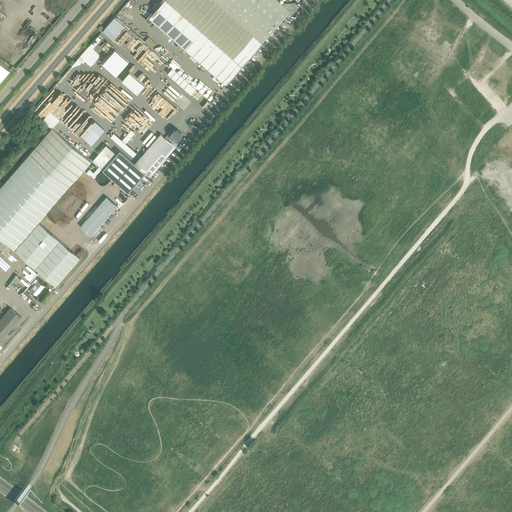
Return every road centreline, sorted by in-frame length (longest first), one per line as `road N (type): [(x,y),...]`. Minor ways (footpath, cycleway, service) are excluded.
road 1 (track): [(484,129),(467,152),(466,183),(190,511)]
road 2 (unclassified): [(0,360),(312,0)]
road 3 (primary): [(111,0),(0,128)]
road 4 (unknown): [(136,97),(98,66),(74,68),(65,79),(65,88),(107,123),(121,117)]
road 5 (track): [(101,338),(20,434),(14,452)]
road 6 (track): [(425,511),(511,409)]
